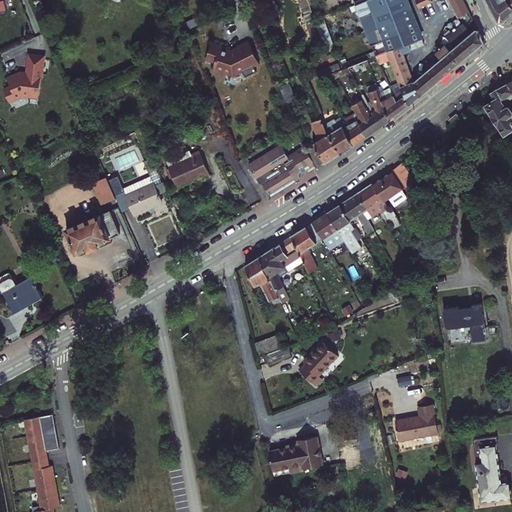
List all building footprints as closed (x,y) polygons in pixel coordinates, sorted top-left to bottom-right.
[(373,45),(385,41),(390,53),(389,53),(392,60),(397,72),(404,85),(416,79),(404,55),(425,46),(407,0),(368,0),(367,0),(362,0),(357,3),(368,31),(373,45)] [(465,0),(450,0),(460,19),(472,13),(465,0)] [(511,16),(511,1),(511,0),(490,0),(502,21),(508,21),(511,16)] [(460,19),(463,25),(476,20),(472,13),(460,19)] [(439,55),(444,61),(473,35),(464,25),(450,39),(447,45),(449,47),(439,55)] [(425,78),(419,84),(428,99),(488,45),(480,29),(473,35),(444,61),(441,64),(425,78)] [(232,49),(213,43),(207,62),(215,65),(213,69),(236,76),(243,72),(245,76),(258,70),(256,67),(260,65),(249,41),(232,49)] [(9,85),(4,86),(9,102),(24,97),(38,99),(45,55),(27,52),(24,72),(21,71),(6,76),(9,85)] [(384,55),(379,57),(383,67),(387,66),(385,63),(392,60),(389,53),(384,55)] [(429,63),(425,78),(441,64),(436,58),(429,63)] [(302,109),(288,78),(279,82),(292,114),(302,109)] [(428,99),(419,84),(416,79),(404,85),(406,88),(396,94),(399,101),(410,94),(417,106),(428,99)] [(382,88),(396,120),(417,106),(410,94),(399,101),(396,94),(393,88),(387,91),(383,81),(380,83),(382,88)] [(511,100),(511,81),(494,90),(498,96),(488,103),(508,136),(511,133),(511,102),(511,101),(511,100)] [(396,120),(382,88),(372,93),(380,112),(375,115),(384,128),(396,120)] [(374,135),(384,128),(375,115),(366,102),(356,109),(364,121),(374,135)] [(344,153),(331,132),(322,115),(317,117),(318,120),(314,122),(322,139),(317,142),(318,145),(311,149),(320,164),(321,167),(344,153)] [(374,135),(364,121),(352,129),(351,130),(358,144),(374,135)] [(344,153),(358,144),(351,130),(352,129),(348,122),(331,132),(344,153)] [(291,154),(292,154),(285,143),(252,162),(264,182),(267,183),(274,194),(305,176),(307,173),(299,159),(294,162),(294,160),(292,161),(290,158),(293,157),(291,154)] [(307,171),(320,164),(311,149),(309,144),(292,154),(291,154),(293,157),(290,158),(292,161),(294,160),(294,162),(299,159),(307,173),(307,171)] [(205,179),(213,175),(200,149),(192,152),(191,149),(177,156),(180,163),(171,167),(180,186),(203,175),(205,179)] [(117,168),(108,172),(118,195),(120,200),(130,195),(128,191),(117,168)] [(388,207),(390,209),(419,188),(419,187),(408,169),(377,190),(388,207)] [(118,195),(108,172),(95,178),(105,201),(118,195)] [(130,195),(158,183),(156,178),(128,191),(130,195)] [(166,200),(158,183),(130,195),(139,215),(152,209),(151,207),(166,200)] [(373,217),(388,207),(377,190),(362,200),(373,217)] [(372,218),(373,217),(362,200),(344,211),(356,229),(372,218)] [(101,239),(123,231),(113,207),(91,216),(90,213),(87,211),(82,214),(80,218),(81,221),(69,226),(79,249),(90,244),(91,248),(103,244),(101,239)] [(394,217),(401,212),(397,207),(391,211),(394,217)] [(350,232),(356,229),(344,211),(332,219),(347,242),(348,244),(353,241),(359,250),(362,248),(356,238),(355,239),(350,232)] [(386,222),(394,217),(391,211),(380,219),(382,222),(385,220),(386,222)] [(394,237),(403,231),(394,217),(386,222),(394,237)] [(339,248),(347,242),(332,219),(311,233),(323,251),(335,242),(339,248)] [(313,257),(323,251),(311,233),(296,243),(303,257),(314,280),(322,276),(313,257)] [(362,248),(366,245),(359,236),(356,238),(362,248)] [(289,273),(286,267),(303,257),(296,243),(263,263),(281,303),(283,305),(288,303),(284,295),(287,294),(280,279),(289,273)] [(338,277),(358,263),(353,255),(355,253),(353,249),(349,252),(350,254),(333,266),(338,277)] [(277,305),(281,303),(263,263),(249,271),(258,292),(264,289),(275,311),(279,309),(277,305)] [(2,292),(13,313),(43,297),(32,276),(2,292)] [(475,340),(489,338),(484,302),(446,307),(448,327),(472,324),(475,340)] [(338,330),(328,333),(331,341),(341,338),(338,330)] [(260,356),(283,348),(278,334),(255,343),(260,356)] [(295,372),(307,385),(341,354),(327,339),(299,365),(300,367),(295,372)] [(400,440),(440,431),(434,402),(418,406),(420,415),(396,420),(400,440)] [(61,450),(55,417),(26,423),(43,510),(36,511),(57,511),(57,508),(62,507),(54,466),(51,467),(48,453),(61,450)] [(303,465),(322,461),(315,432),(296,437),(298,443),(268,449),(273,468),(292,463),(293,470),(303,468),(303,465)] [(509,484),(501,485),(495,446),(497,446),(496,437),(474,440),(483,502),(511,498),(509,484)]
